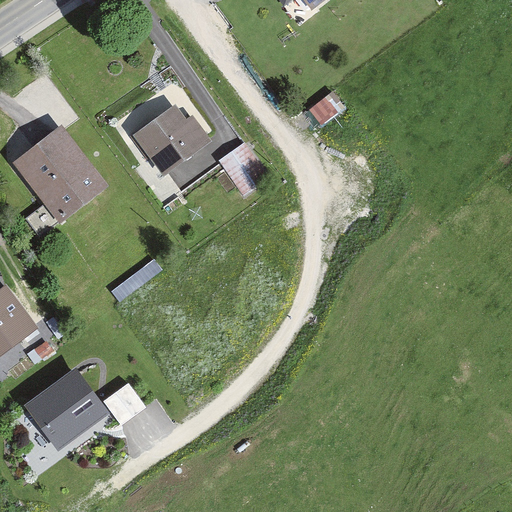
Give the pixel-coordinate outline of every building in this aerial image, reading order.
[(309,0),(315,8),(326,0),(309,0)] [(138,137),(165,177),(213,144),(186,104),(138,137)] [(58,223),(109,187),(66,126),(15,162),(58,223)] [(244,145),(218,161),(240,197),(266,180),(244,145)] [(0,294),(0,358),(41,329),(10,287),(0,294)] [(107,412),(76,372),(31,406),(62,446),(107,412)] [(134,379),(109,396),(126,421),(151,404),(134,379)]
